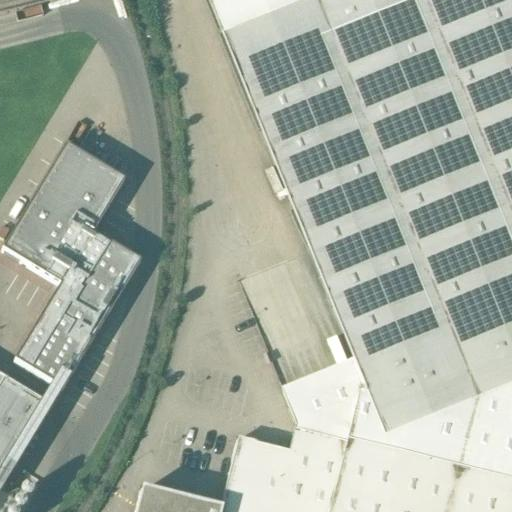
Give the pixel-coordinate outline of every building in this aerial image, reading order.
[(511,511),(511,0),(207,0),(355,365),(283,394),(298,430),(292,458),(236,443),(219,511),(511,511)] [(50,388),(61,394),(139,265),(92,236),(122,184),(64,149),(0,253),(0,254),(58,289),(13,365),(50,388)] [(0,471),(40,405),(0,380),(0,471)] [(0,492),(1,493),(61,394),(50,388),(40,405),(0,471),(0,492)] [(67,490),(53,511),(64,511),(75,495),(67,490)] [(0,511),(3,511),(11,499),(1,493),(0,492),(0,511)] [(135,511),(208,511),(140,494),(135,511)]
